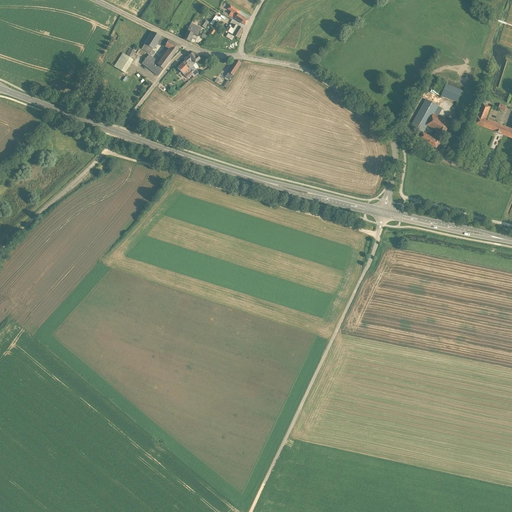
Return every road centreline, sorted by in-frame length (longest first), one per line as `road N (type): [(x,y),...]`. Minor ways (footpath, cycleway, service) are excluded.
road 1 (unclassified): [(262,486),(373,251),(382,212)]
road 2 (secondary): [(275,184),(0,89)]
road 3 (track): [(104,151),(377,235)]
road 4 (unclassified): [(0,251),(102,154),(190,46)]
road 5 (unclassified): [(382,212),(394,151),(377,116),(298,67),(239,56)]
